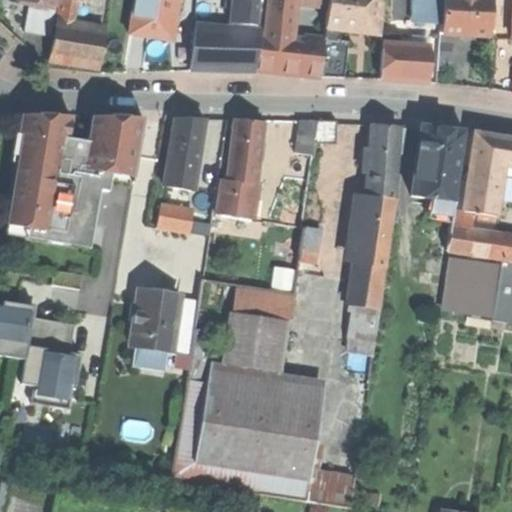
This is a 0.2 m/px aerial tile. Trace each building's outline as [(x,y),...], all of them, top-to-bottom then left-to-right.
[(136,0),(131,35),(172,41),(178,0),(136,0)] [(234,0),(235,1),(232,25),(262,29),(265,0),(234,0)] [(268,0),(265,31),(294,34),(298,4),(298,0),(268,0)] [(358,33),(378,35),(382,0),(328,0),(326,29),(358,33)] [(408,0),(408,21),(439,23),(440,0),(408,0)] [(454,35),(492,37),(493,0),(445,0),(444,34),(454,35)] [(53,37),(57,7),(30,3),(26,32),(53,37)] [(59,10),(57,22),(71,25),(73,13),(59,10)] [(71,25),(57,22),(51,60),(99,69),(106,31),(71,25)] [(232,25),(231,30),(262,33),(262,30),(262,29),(232,25)] [(261,39),(262,33),(231,30),(195,26),(192,72),(258,72),(261,39)] [(265,31),(262,30),(262,33),(261,39),(293,42),(294,34),(265,31)] [(383,34),(382,45),(412,47),(412,39),(400,38),(400,35),(383,34)] [(452,69),(454,35),(444,34),(440,34),(439,69),(452,69)] [(293,42),(261,39),(258,72),(290,75),(293,42)] [(340,41),(325,40),(322,78),(337,79),(340,41)] [(348,41),(340,41),(337,79),(345,80),(348,41)] [(323,45),(293,42),(290,75),(319,78),(323,45)] [(511,42),(494,42),(491,72),(511,73),(511,42)] [(404,82),(428,83),(430,48),(412,47),(382,45),(381,81),(404,82)] [(89,251),(99,191),(102,173),(111,170),(113,159),(116,159),(121,131),(111,130),(112,119),(93,119),(90,144),(67,141),(71,118),(23,116),(5,226),(27,229),(26,239),(89,251)] [(143,120),(112,119),(111,130),(121,131),(116,159),(113,159),(111,170),(102,173),(99,191),(107,193),(109,180),(134,184),(143,120)] [(166,173),(195,178),(205,121),(189,121),(175,121),(166,173)] [(227,183),(256,186),(263,125),(248,124),(234,122),(227,183)] [(295,154),(313,157),(315,140),(318,123),(299,123),(295,154)] [(337,123),(318,123),(315,140),(332,141),(337,123)] [(384,128),(370,127),(365,199),(392,201),(395,154),(397,129),(384,128)] [(455,203),(460,167),(465,135),(441,131),(420,128),(410,197),(427,199),(455,203)] [(404,129),(397,129),(395,154),(402,154),(404,129)] [(460,167),(470,168),(474,136),(465,135),(460,167)] [(490,139),(474,136),(470,168),(463,211),(478,213),(496,216),(503,167),(507,141),(490,139)] [(511,141),(507,141),(503,167),(511,168),(511,141)] [(193,192),(195,178),(166,173),(164,187),(193,192)] [(252,221),(256,186),(227,183),(219,182),(215,217),(252,221)] [(383,268),(392,201),(365,199),(355,264),(358,264),(383,268)] [(451,226),(455,203),(427,199),(424,222),(451,226)] [(160,206),(157,228),(188,234),(192,212),(160,206)] [(495,222),(496,216),(478,213),(477,220),(495,222)] [(455,215),(453,229),(466,231),(468,217),(455,215)] [(453,229),(451,228),(447,252),(482,257),(486,234),(466,231),(453,229)] [(299,255),(313,257),(317,231),(303,229),(299,255)] [(511,237),(486,234),(482,257),(501,260),(511,261),(511,237)] [(491,321),(511,323),(511,261),(501,260),(491,321)] [(349,305),(352,306),(358,264),(355,264),(349,305)] [(378,309),(383,268),(358,264),(352,306),(356,306),(378,309)] [(51,286),(80,291),(82,276),(54,272),(51,286)] [(238,286),(223,385),(273,393),(285,314),(293,315),(296,295),(238,286)] [(158,295),(139,292),(130,348),(171,354),(179,300),(179,298),(158,295)] [(198,303),(179,300),(171,354),(190,357),(194,329),(198,303)] [(19,305),(3,302),(3,305),(0,304),(0,356),(17,359),(24,314),(18,313),(19,305)] [(26,306),(19,305),(18,313),(24,314),(26,306)] [(35,307),(26,306),(24,314),(34,315),(35,307)] [(376,319),(378,309),(356,306),(354,316),(376,319)] [(34,315),(24,314),(17,359),(25,361),(21,385),(33,387),(35,387),(35,383),(54,386),(50,408),(69,411),(73,387),(75,387),(78,371),(70,370),(73,354),(69,354),(74,325),(33,318),(34,315)] [(379,319),(376,319),(354,316),(349,352),(374,355),(379,319)] [(214,332),(194,329),(190,357),(186,379),(206,382),(214,332)] [(80,356),(73,354),(70,370),(78,371),(80,356)] [(223,385),(206,382),(186,379),(171,481),(306,501),(311,470),(314,471),(318,446),(314,445),(321,400),(276,393),(273,393),(223,385)] [(30,404),(50,408),(54,386),(35,383),(35,387),(33,387),(30,404)] [(355,477),(314,471),(311,470),(306,501),(312,502),(329,505),(351,508),(355,477)] [(0,511),(41,511),(41,485),(0,485),(0,511)] [(328,511),(329,505),(312,502),(310,511),(328,511)]
